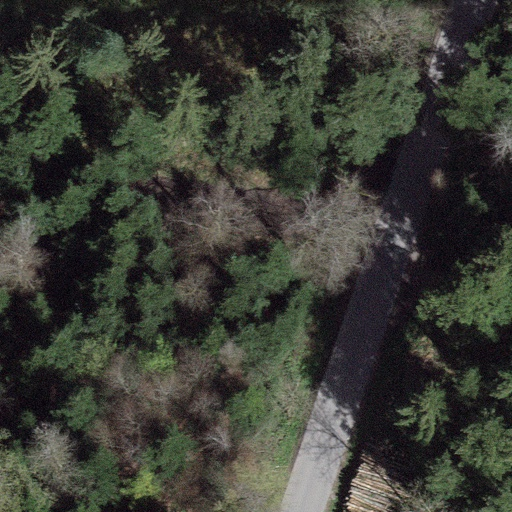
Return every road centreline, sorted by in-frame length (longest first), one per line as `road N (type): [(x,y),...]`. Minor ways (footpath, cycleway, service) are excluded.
road 1 (unclassified): [(472,0),(300,511)]
road 2 (track): [(382,273),(511,255)]
